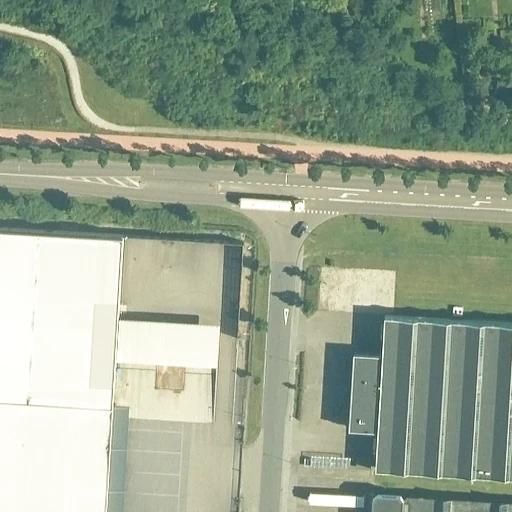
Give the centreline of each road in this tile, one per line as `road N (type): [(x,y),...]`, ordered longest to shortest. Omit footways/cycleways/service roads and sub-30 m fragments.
road 1 (unclassified): [(267,511),(285,192)]
road 2 (primary): [(511,208),(285,192)]
road 3 (primary): [(87,180),(138,195),(214,200),(285,192)]
road 4 (primary): [(285,192),(216,177),(87,180)]
